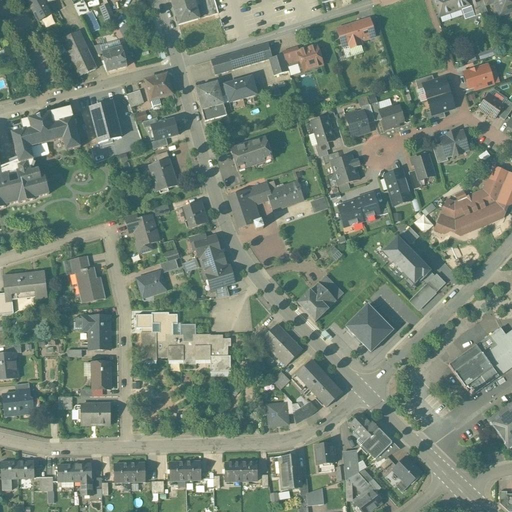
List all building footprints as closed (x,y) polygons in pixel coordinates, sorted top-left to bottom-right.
[(26,0),(38,22),(52,15),(43,0),(26,0)] [(79,16),(88,12),(82,0),(81,0),(73,4),(79,16)] [(192,0),(170,0),(178,26),(198,20),(194,7),(196,7),(194,1),(192,1),(192,0)] [(212,0),(199,0),(197,1),(202,19),(217,15),(212,0)] [(433,0),(439,17),(449,14),(449,13),(461,9),(461,10),(470,6),(467,0),(433,0)] [(474,0),(467,0),(470,6),(474,17),(480,15),(476,4),(474,0)] [(511,0),(484,0),(485,1),(489,0),(497,0),(499,5),(502,15),(511,11),(511,0)] [(483,1),(476,4),(480,15),(480,16),(487,13),(483,1)] [(115,20),(108,4),(100,8),(107,24),(115,20)] [(369,20),(337,30),(342,48),(349,45),(351,49),(361,46),(360,42),(374,38),(369,20)] [(78,32),(62,40),(79,77),(96,70),(78,32)] [(210,61),(214,75),(269,59),(272,59),(268,44),(210,61)] [(316,47),(298,52),(297,49),(282,53),(283,55),(287,68),(301,64),(303,72),(322,66),(316,47)] [(121,49),(102,54),(107,73),(126,68),(121,49)] [(283,55),(272,59),(269,59),(274,77),(289,73),(287,68),(283,55)] [(487,66),(464,73),(468,87),(474,85),(475,91),(493,85),(487,66)] [(167,75),(145,81),(151,102),(153,109),(161,107),(159,100),(173,96),(167,75)] [(432,76),(415,82),(418,91),(424,89),(423,86),(434,82),(432,76)] [(256,96),(251,78),(238,82),(243,100),(256,96)] [(434,82),(423,86),(424,89),(427,100),(427,101),(449,94),(449,93),(445,79),(434,82)] [(238,82),(224,86),(229,104),(243,100),(238,82)] [(217,83),(195,89),(204,122),(226,116),(217,83)] [(140,91),(126,96),(130,108),(144,103),(140,91)] [(449,94),(427,101),(431,112),(432,116),(443,112),(454,109),(449,94)] [(503,106),(488,96),(479,110),(494,120),(497,116),(504,106),(503,106)] [(511,104),(507,101),(503,106),(504,106),(497,116),(504,121),(511,110),(511,104)] [(378,103),(369,106),(374,122),(382,120),(381,120),(382,119),(380,111),(378,103)] [(112,104),(90,109),(99,143),(120,138),(112,104)] [(369,105),(361,108),(362,113),(363,113),(367,125),(374,122),(369,106),(369,105)] [(399,107),(393,109),(392,107),(380,111),(382,119),(381,120),(382,120),(385,131),(398,127),(398,125),(404,123),(399,107)] [(28,121),(23,122),(21,123),(22,124),(24,131),(13,134),(12,134),(11,134),(11,136),(12,136),(14,144),(17,158),(19,163),(18,163),(19,164),(20,164),(32,161),(33,161),(34,161),(33,159),(30,149),(63,140),(65,151),(65,152),(67,152),(79,149),(80,149),(80,147),(70,110),(71,110),(70,109),(69,109),(69,110),(57,112),(56,113),(56,114),(51,115),(51,114),(50,114),(43,116),(36,118),(29,120),(29,119),(28,120),(28,121)] [(432,116),(431,112),(425,114),(428,123),(445,118),(443,112),(432,116)] [(145,113),(135,116),(137,123),(147,120),(145,113)] [(362,113),(356,115),(356,114),(346,117),(352,137),(369,132),(367,125),(363,113),(362,113)] [(326,117),(311,121),(315,134),(330,129),(326,117)] [(157,119),(142,123),(144,130),(150,128),(150,127),(158,125),(157,119)] [(158,125),(150,127),(150,128),(155,142),(155,143),(166,140),(178,136),(173,121),(158,125)] [(330,129),(315,134),(319,146),(328,144),(334,141),(330,129)] [(455,133),(447,136),(447,137),(440,139),(442,144),(446,158),(446,157),(453,156),(453,157),(462,155),(461,153),(468,151),(462,132),(455,135),(455,133)] [(272,160),(265,139),(231,151),(238,172),(272,160)] [(166,140),(155,143),(155,142),(151,143),(153,151),(168,146),(166,140)] [(328,144),(319,146),(315,147),(319,159),(328,156),(327,151),(330,150),(328,144)] [(442,144),(432,147),(438,164),(448,161),(446,157),(446,158),(442,144)] [(167,153),(154,157),(157,164),(169,160),(167,153)] [(337,154),(327,157),(329,163),(331,162),(339,160),(337,154)] [(339,160),(331,162),(335,175),(355,169),(351,156),(339,160)] [(428,156),(421,159),(420,156),(410,159),(413,167),(414,166),(416,171),(419,181),(434,177),(428,156)] [(0,209),(6,208),(5,206),(18,203),(19,204),(35,200),(34,199),(49,195),(44,177),(40,178),(38,171),(31,172),(30,170),(33,162),(33,161),(32,161),(20,164),(19,164),(18,163),(19,163),(17,158),(12,161),(11,159),(6,160),(7,163),(0,165),(0,209)] [(157,164),(148,167),(157,193),(178,187),(169,160),(157,164)] [(355,169),(335,175),(338,187),(358,181),(355,169)] [(416,171),(408,173),(414,191),(422,188),(419,181),(416,171)] [(401,172),(384,177),(389,192),(406,187),(401,172)] [(483,191),(454,203),(447,200),(435,230),(444,234),(450,231),(460,236),(474,230),(476,225),(483,222),(488,224),(502,218),(506,207),(496,203),(503,186),(488,180),(483,191)] [(304,202),(297,183),(270,192),(266,194),(269,201),(273,212),(304,202)] [(267,185),(228,198),(240,230),(253,225),(256,232),(263,229),(261,222),(260,223),(254,206),(269,201),(266,194),(270,192),(267,185)] [(406,187),(389,192),(393,207),(411,201),(406,187)] [(373,194),(355,200),(355,202),(362,221),(379,215),(378,212),(373,194)] [(321,199),(310,203),(314,215),(328,210),(327,209),(325,210),(321,199)] [(362,221),(355,202),(338,207),(345,228),(362,223),(362,221)] [(199,203),(183,209),(189,229),(207,223),(204,214),(203,215),(199,203)] [(167,206),(154,210),(156,217),(169,213),(167,206)] [(136,215),(126,218),(127,223),(138,220),(136,215)] [(414,223),(423,233),(432,225),(423,215),(414,223)] [(150,217),(139,220),(142,228),(136,230),(139,241),(137,241),(136,243),(139,252),(141,253),(150,251),(151,249),(150,245),(157,242),(150,217)] [(138,220),(127,223),(130,232),(136,230),(142,228),(139,220),(138,220)] [(411,245),(418,237),(408,227),(400,235),(411,245)] [(205,234),(188,238),(190,245),(194,244),(194,243),(207,240),(205,234)] [(399,234),(382,251),(414,285),(432,270),(399,234)] [(220,252),(215,237),(207,240),(194,243),(194,244),(199,259),(201,259),(206,276),(209,275),(213,289),(210,290),(210,291),(226,286),(234,284),(230,268),(227,269),(222,252),(220,252)] [(176,251),(165,255),(167,262),(175,260),(179,259),(176,251)] [(87,257),(76,260),(78,266),(88,264),(87,257)] [(94,269),(90,270),(88,264),(78,266),(76,260),(63,262),(66,276),(75,274),(78,287),(82,286),(86,304),(105,300),(100,279),(96,280),(94,269)] [(167,262),(160,264),(163,272),(177,267),(175,260),(167,262)] [(161,272),(136,279),(142,299),(167,292),(161,272)] [(44,274),(3,278),(3,280),(5,279),(7,294),(5,294),(5,302),(12,301),(11,298),(35,296),(35,299),(47,298),(44,274)] [(437,274),(409,301),(419,311),(447,284),(437,274)] [(326,276),(311,292),(328,310),(344,294),(326,276)] [(226,286),(215,290),(215,291),(217,299),(229,297),(226,286)] [(311,292),(310,291),(296,304),(315,324),(329,310),(311,292)] [(5,294),(0,295),(0,315),(13,314),(12,301),(5,302),(5,294)] [(369,304),(346,326),(371,353),(395,329),(369,304)] [(160,310),(152,314),(156,323),(163,320),(164,319),(160,310)] [(109,317),(81,317),(81,318),(75,318),(73,320),(74,329),(75,331),(81,331),(81,332),(89,332),(89,352),(110,352),(109,317)] [(196,336),(195,325),(180,326),(180,336),(183,336),(183,342),(193,342),(193,336),(196,336)] [(283,333),(276,326),(260,342),(269,351),(277,359),(286,367),(301,352),(294,345),(293,345),(282,334),(283,333)] [(500,329),(475,347),(481,355),(506,337),(500,329)] [(511,332),(506,337),(481,355),(498,378),(511,367),(511,332)] [(180,336),(166,336),(166,343),(156,343),(156,333),(141,333),(141,362),(157,362),(157,359),(168,359),(168,362),(182,362),(183,366),(196,366),(196,362),(210,361),(210,374),(231,374),(230,357),(228,357),(228,347),(229,340),(223,340),(223,336),(210,336),(196,336),(193,336),(193,342),(183,342),(183,336),(180,336)] [(5,347),(6,355),(15,354),(21,354),(20,345),(5,347)] [(475,347),(475,346),(448,366),(454,374),(454,375),(464,389),(465,389),(468,393),(468,394),(471,398),(475,395),(474,395),(498,378),(481,355),(475,347)] [(269,351),(260,359),(269,367),(277,359),(269,351)] [(6,355),(0,355),(0,381),(18,380),(15,354),(6,355)] [(325,377),(311,362),(296,376),(291,381),(301,392),(306,387),(310,392),(325,377)] [(110,364),(91,364),(91,365),(92,365),(92,367),(92,390),(91,390),(101,390),(102,390),(110,390),(110,364)] [(325,377),(310,392),(326,409),(341,394),(325,377)] [(286,378),(273,384),(281,391),(290,383),(286,378)] [(30,391),(15,392),(16,396),(12,396),(12,395),(2,396),(4,417),(21,416),(20,410),(24,410),(24,412),(34,411),(33,401),(31,401),(30,391)] [(72,410),(72,398),(59,398),(59,411),(72,410)] [(310,404),(298,411),(302,422),(308,419),(313,415),(317,411),(310,404)] [(284,405),(267,407),(269,428),(288,426),(287,415),(286,405),(284,405)] [(511,405),(489,423),(507,448),(508,447),(511,444),(511,405)] [(110,406),(90,406),(90,411),(80,411),(80,426),(110,426),(110,406)] [(298,411),(293,415),(296,425),(302,422),(298,411)] [(369,425),(360,416),(349,427),(364,443),(361,446),(361,447),(378,431),(371,424),(369,425)] [(378,431),(361,447),(377,463),(398,451),(378,431)] [(332,445),(314,446),(317,466),(334,464),(332,445)] [(356,452),(342,454),(344,468),(345,481),(349,479),(357,474),(358,474),(356,452)] [(296,456),(279,458),(282,490),(299,488),(299,481),(298,474),(296,456)] [(388,459),(379,467),(383,471),(392,463),(388,459)] [(414,469),(404,459),(392,471),(402,481),(396,487),(402,493),(421,474),(415,468),(414,469)] [(18,463),(2,464),(2,492),(12,492),(12,480),(18,480),(18,463)] [(34,463),(18,463),(18,480),(34,480),(34,463)] [(185,463),(169,464),(170,482),(185,481),(185,463)] [(200,463),(185,463),(185,481),(201,481),(200,463)] [(145,464),(129,465),(130,483),(145,483),(145,464)] [(241,464),(225,464),(225,482),(241,482),(241,464)] [(257,464),(241,464),(241,482),(257,482),(257,464)] [(129,465),(114,465),(114,484),(130,483),(129,465)] [(74,466),(57,467),(58,483),(74,483),(74,466)] [(90,482),(90,466),(74,466),(74,483),(81,483),(82,496),(92,496),(92,482),(90,482)] [(344,468),(336,469),(337,482),(345,481),(344,468)] [(374,481),(364,471),(358,474),(357,474),(368,486),(369,485),(374,481)] [(368,486),(357,474),(349,479),(352,483),(363,495),(353,502),(354,505),(372,492),(368,486),(369,486),(369,485),(368,486)] [(307,480),(299,481),(299,488),(300,497),(306,495),(308,494),(307,480)] [(322,489),(314,492),(316,506),(324,506),(322,489)] [(271,493),(272,500),(289,499),(288,492),(271,493)] [(308,494),(306,495),(308,507),(316,506),(314,492),(308,494)] [(372,492),(354,505),(359,511),(371,511),(382,505),(372,492)] [(300,497),(299,497),(300,510),(308,509),(308,507),(306,495),(300,497)]
